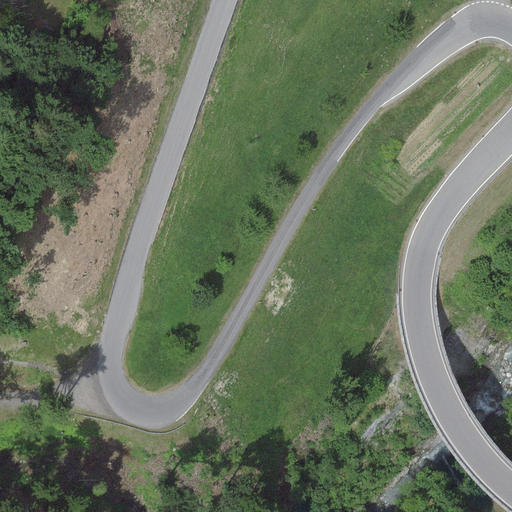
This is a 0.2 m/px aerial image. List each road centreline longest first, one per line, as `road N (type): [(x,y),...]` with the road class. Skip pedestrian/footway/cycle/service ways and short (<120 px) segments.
road 1 (tertiary): [(484,21),(447,36),(384,92),(331,158),(207,368),(170,400),(142,404),(121,389),(114,343),(224,0)]
road 2 (tertiary): [(511,130),(443,209),(421,249),(416,288),(441,397),(470,447),(511,492)]
